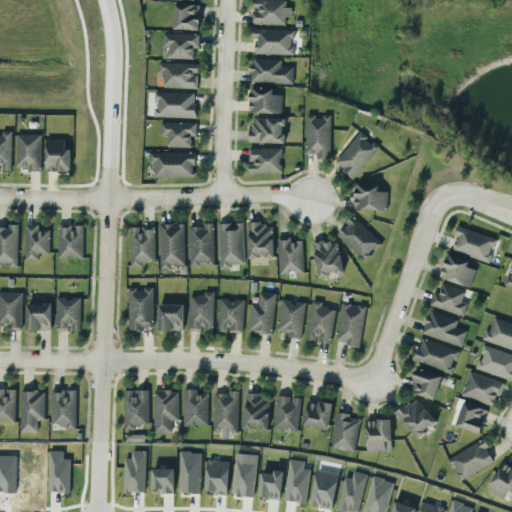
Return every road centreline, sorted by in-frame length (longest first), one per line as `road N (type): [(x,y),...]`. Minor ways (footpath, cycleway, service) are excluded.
road 1 (residential): [(98,437),(112,41),(103,0)]
road 2 (residential): [(369,382),(242,362),(0,359)]
road 3 (residential): [(0,197),(309,199)]
road 4 (residential): [(507,208),(455,194),(435,202),(369,382)]
road 5 (residential): [(225,196),(226,0)]
